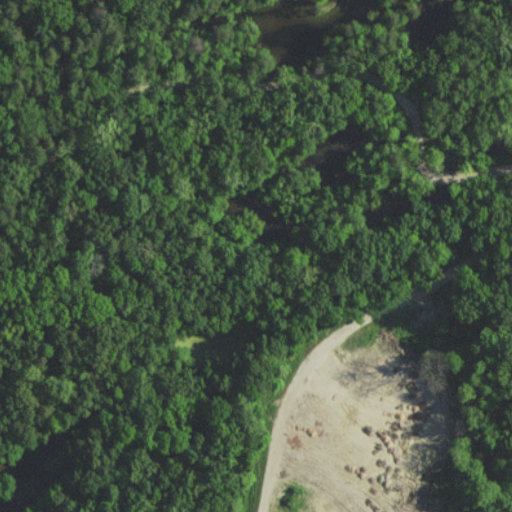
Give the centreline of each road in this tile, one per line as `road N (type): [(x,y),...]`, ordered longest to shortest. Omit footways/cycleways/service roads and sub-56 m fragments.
road 1 (residential): [(511,180),(491,149),(469,83),(409,45),(48,67),(0,62)]
road 2 (residential): [(511,228),(404,292),(332,363),(278,462),(267,511)]
